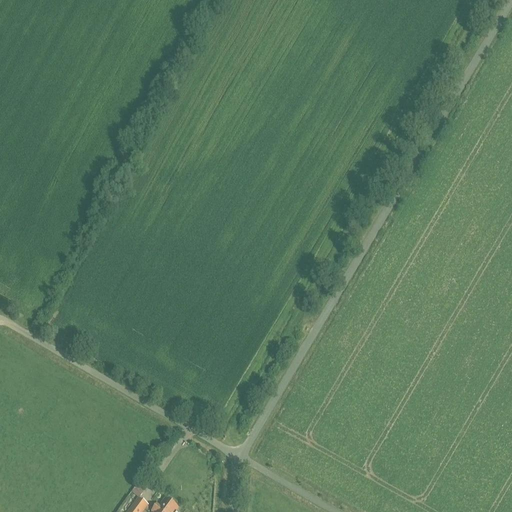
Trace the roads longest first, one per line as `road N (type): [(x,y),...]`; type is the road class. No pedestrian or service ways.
road 1 (unclassified): [(238,456),(511,3)]
road 2 (unclassified): [(238,456),(0,318)]
